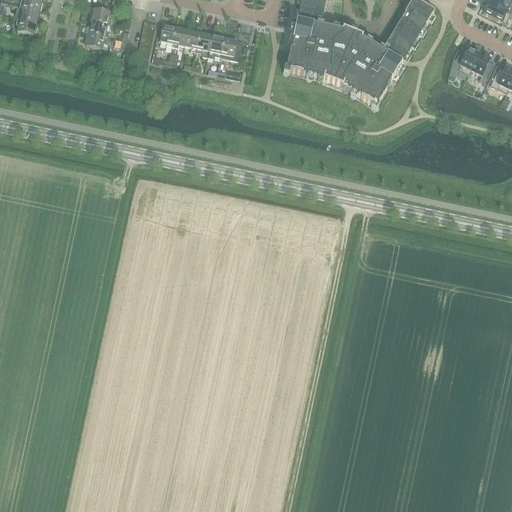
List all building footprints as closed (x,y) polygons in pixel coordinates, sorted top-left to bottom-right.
[(20,10),(22,10),(40,14),(42,5),(41,5),(42,1),(36,0),(24,0),(24,4),(21,4),(20,10)] [(290,51),(286,71),(290,72),(289,76),(318,82),(347,93),(372,109),(375,105),(378,106),(388,90),(387,90),(392,81),(393,82),(435,12),(431,10),(432,8),(425,3),(419,0),(414,0),(413,2),(404,18),(388,43),(383,53),(362,41),(364,39),(343,30),(342,33),(337,32),(330,30),(321,28),(326,0),(327,0),(300,0),(292,43),(291,51),(290,51)] [(498,0),(492,0),(489,6),(507,15),(511,6),(498,0)] [(489,6),(484,16),(506,27),(511,17),(507,15),(489,6)] [(19,16),(17,22),(38,26),(40,14),(22,10),(21,16),(19,16)] [(91,17),(90,24),(108,28),(110,29),(111,23),(109,22),(110,16),(94,12),(93,17),(91,17)] [(36,34),(38,26),(17,22),(16,28),(18,28),(17,35),(34,38),(35,34),(36,34)] [(90,24),(87,36),(108,41),(109,35),(107,35),(108,28),(90,24)] [(144,24),(143,30),(155,33),(156,27),(144,24)] [(166,49),(172,50),(176,29),(168,28),(168,29),(163,29),(160,45),(167,47),(166,49)] [(176,29),(172,50),(178,51),(178,49),(184,51),(188,32),(176,29)] [(143,30),(142,36),(154,39),(155,33),(143,30)] [(188,32),(184,51),(191,52),(190,54),(196,55),(201,35),(188,32)] [(201,35),(196,55),(202,57),(203,59),(208,60),(209,56),(213,37),(201,35)] [(106,47),(108,41),(87,36),(85,44),(87,45),(86,49),(103,53),(104,46),(106,47)] [(142,36),(141,42),(152,44),(154,39),(142,36)] [(213,37),(209,56),(208,60),(213,61),(215,59),(220,60),(225,40),(213,37)] [(225,40),(220,60),(226,62),(227,60),(235,62),(238,44),(237,44),(233,43),(233,42),(225,40)] [(141,42),(139,48),(151,50),(152,44),(141,42)] [(139,48),(138,54),(150,56),(151,50),(139,48)] [(449,78),(455,81),(459,74),(469,79),(471,74),(472,75),(481,57),(469,51),(467,54),(462,51),(456,63),(454,61),(449,78)] [(137,60),(149,62),(150,56),(138,54),(137,60)] [(481,57),(472,75),(481,80),(479,84),(485,87),(495,68),(494,68),(488,65),(490,62),(481,57)] [(499,70),(490,89),(507,97),(509,93),(510,93),(511,89),(511,72),(506,70),(505,73),(499,70)]
